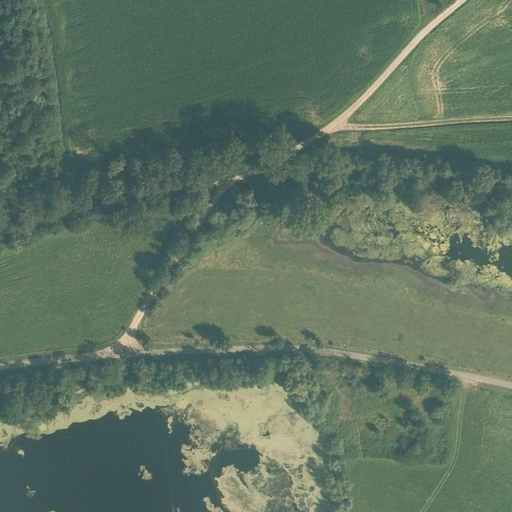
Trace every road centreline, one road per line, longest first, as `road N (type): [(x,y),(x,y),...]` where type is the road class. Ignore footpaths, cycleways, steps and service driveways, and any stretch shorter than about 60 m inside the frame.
road 1 (unclassified): [(0,366),(280,348),(511,385)]
road 2 (track): [(120,353),(226,184),(332,128),(461,0)]
road 3 (track): [(0,232),(133,187),(190,177),(226,184)]
road 4 (track): [(332,128),(511,120)]
